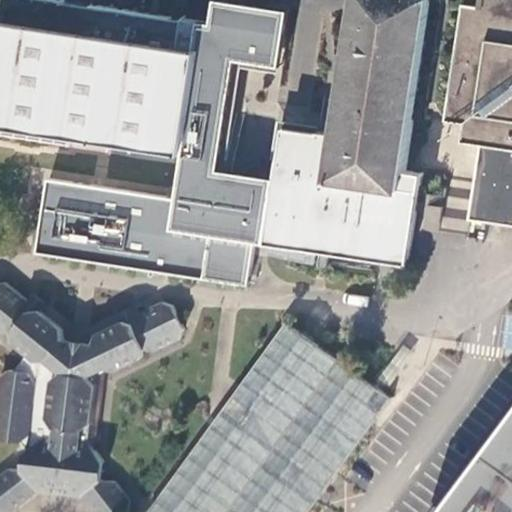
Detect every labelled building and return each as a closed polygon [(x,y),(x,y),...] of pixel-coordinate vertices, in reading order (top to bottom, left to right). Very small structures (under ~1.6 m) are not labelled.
[(211,144),(229,27),(213,25),(92,6),(91,9),(66,4),(66,2),(48,0),(0,0),(0,55),(2,55),(0,66),(0,135),(71,147),(72,138),(73,138),(185,156),(187,141),(211,144)] [(185,156),(177,200),(48,180),(37,254),(249,287),(256,243),(267,245),(277,180),(221,171),(238,61),(282,68),(290,12),(242,4),(217,0),(213,25),(229,27),(211,144),(187,141),(185,156)] [(111,0),(111,7),(151,8),(151,0),(111,0)] [(357,0),(336,135),(320,133),(320,134),(293,130),(288,163),(280,161),(277,180),(267,245),(409,267),(423,176),(406,173),(432,0),(357,0)] [(511,0),(484,0),(483,8),(464,6),(446,122),(465,125),(462,144),(482,147),(471,221),(511,227),(511,0)] [(35,296),(29,303),(6,284),(0,284),(0,331),(4,335),(13,334),(14,343),(29,356),(16,372),(10,372),(1,378),(0,389),(0,439),(1,441),(23,444),(29,451),(26,453),(24,472),(11,470),(0,478),(0,511),(13,511),(39,492),(82,498),(93,511),(130,511),(132,503),(116,483),(103,481),(105,463),(96,451),(89,443),(81,442),(83,432),(91,425),(96,386),(90,377),(106,369),(115,373),(142,359),(146,351),(154,354),(181,341),(185,330),(174,307),(164,304),(137,316),(133,308),(120,315),(124,323),(97,334),(94,345),(84,350),(73,348),(64,341),(63,331),(40,312),(46,304),(35,296)] [(311,511),(393,399),(288,322),(150,511),(311,511)] [(96,451),(106,369),(90,377),(96,386),(91,425),(83,432),(81,442),(89,443),(96,451)] [(511,511),(511,415),(441,511),(511,511)]
